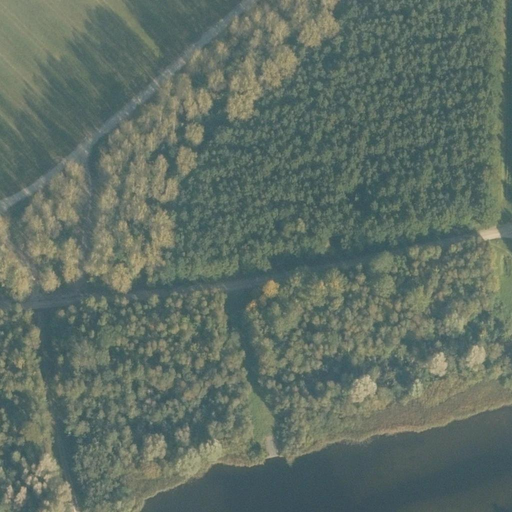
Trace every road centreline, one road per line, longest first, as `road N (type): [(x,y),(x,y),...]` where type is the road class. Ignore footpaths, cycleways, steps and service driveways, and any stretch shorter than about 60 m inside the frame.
road 1 (track): [(75,301),(216,288),(462,238)]
road 2 (track): [(0,204),(159,82),(247,0)]
road 3 (track): [(38,306),(75,511)]
road 4 (unknown): [(75,301),(83,209),(76,148)]
